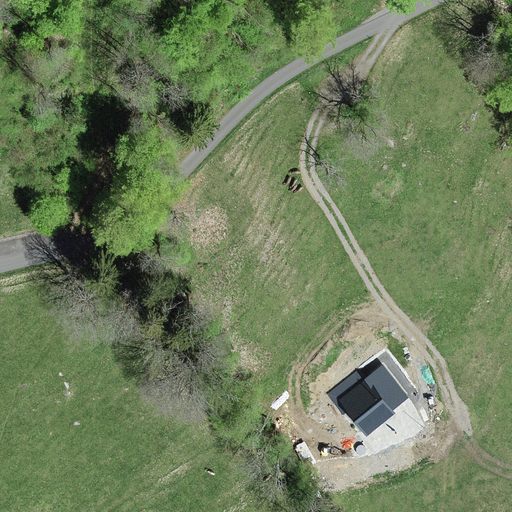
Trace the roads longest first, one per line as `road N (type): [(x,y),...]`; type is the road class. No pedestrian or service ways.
road 1 (tertiary): [(441,0),(293,70),(213,133),(190,177),(152,213),(0,266)]
road 2 (track): [(55,251),(93,197),(111,139),(103,0)]
